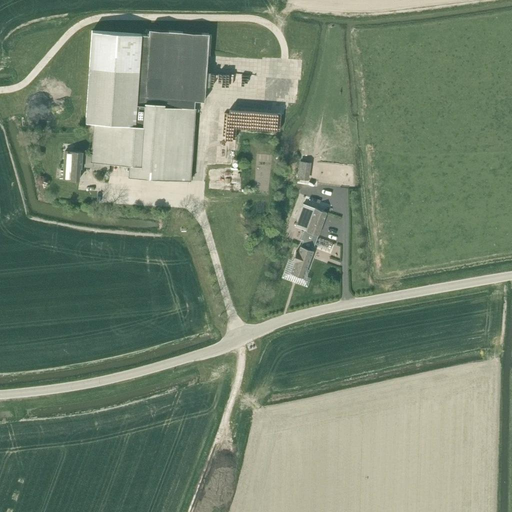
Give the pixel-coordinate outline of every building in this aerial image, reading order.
[(208,34),(149,30),(144,96),(203,100),(208,34)] [(93,155),(92,167),(92,169),(109,170),(110,164),(132,165),(131,177),(188,181),(193,108),(137,104),(142,35),(93,31),(86,123),(95,123),(93,155)] [(92,167),(93,155),(82,154),(82,153),(65,152),(64,172),(66,172),(66,180),(79,180),(79,168),(81,168),(82,166),(92,167)] [(298,179),(308,180),(310,164),(300,163),(298,179)] [(243,190),(243,182),(230,181),(230,190),(243,190)] [(296,251),(292,261),(294,262),(290,273),(302,277),(327,212),(315,208),(303,204),(295,226),(304,230),(301,236),(303,237),(300,246),(301,246),(299,253),(296,251)]
